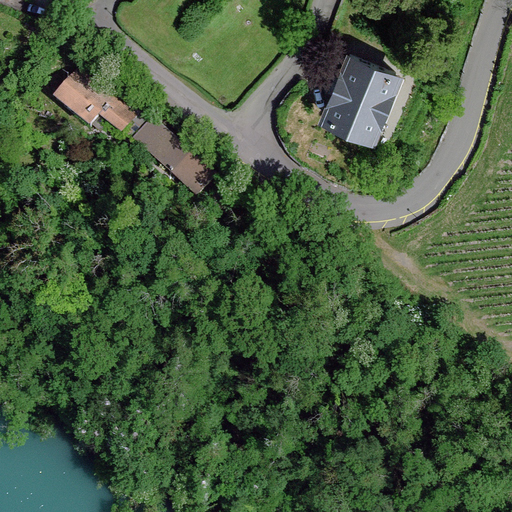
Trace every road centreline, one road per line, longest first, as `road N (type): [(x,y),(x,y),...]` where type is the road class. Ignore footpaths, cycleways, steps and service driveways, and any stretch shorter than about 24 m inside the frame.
road 1 (unclassified): [(506,0),(459,147),(421,198),(372,214),(336,207),(239,142)]
road 2 (unclassified): [(239,142),(92,23)]
road 3 (residential): [(326,0),(302,51),(239,142)]
